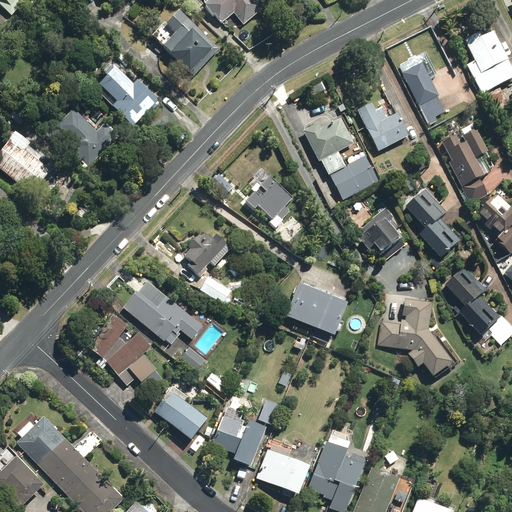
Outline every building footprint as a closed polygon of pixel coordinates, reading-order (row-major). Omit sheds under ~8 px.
[(0,0),(0,2),(10,10),(19,0),(0,0)] [(98,0),(112,13),(124,0),(98,0)] [(222,24),(233,14),(244,25),(262,9),(253,0),(210,0),(204,5),(222,24)] [(220,49),(178,10),(153,37),(194,76),(220,49)] [(464,36),(480,73),(507,61),(491,24),(464,36)] [(446,110),(420,64),(401,75),(429,124),(438,119),(436,116),(446,110)] [(156,101),(157,99),(158,98),(137,80),(134,84),(111,66),(97,85),(118,102),(113,109),(134,127),(140,121),(141,120),(156,101)] [(507,102),(499,87),(483,96),(491,111),(507,102)] [(400,142),(401,142),(414,136),(403,114),(390,120),(380,99),(355,112),(377,155),(400,142)] [(74,112),(54,132),(86,164),(106,145),(74,112)] [(322,160),(329,173),(345,165),(337,151),(354,141),(341,118),(323,128),(320,123),(303,132),(319,161),(322,160)] [(487,195),(478,179),(482,178),(473,160),(482,156),(470,131),(458,137),(440,147),(461,188),(469,205),(487,195)] [(12,136),(0,151),(0,169),(32,195),(52,170),(12,136)] [(330,175),(343,200),(378,181),(366,157),(330,175)] [(231,190),(215,176),(206,188),(222,201),(231,190)] [(293,198),(268,176),(244,202),(253,211),(257,207),(271,221),(293,198)] [(458,239),(437,218),(443,213),(423,191),(403,208),(423,231),(417,236),(439,258),(458,239)] [(511,214),(494,196),(473,217),(494,239),(511,221),(511,214)] [(382,212),(356,233),(382,263),(407,242),(382,212)] [(492,244),(506,257),(511,250),(511,238),(504,231),(492,244)] [(180,265),(195,278),(207,266),(211,270),(227,251),(222,246),(205,233),(198,240),(195,238),(185,249),(186,251),(181,258),(183,262),(180,265)] [(511,263),(501,275),(511,284),(511,263)] [(490,326),(499,318),(458,271),(440,287),(460,309),(455,313),(483,345),(497,333),(490,326)] [(210,276),(200,290),(222,306),(232,292),(210,276)] [(143,282),(121,307),(163,342),(175,328),(192,342),(202,330),(143,282)] [(284,319),(334,336),(346,305),(297,285),(284,319)] [(379,324),(376,347),(409,351),(406,358),(416,369),(420,366),(431,380),(447,369),(424,333),(428,306),(400,301),(400,310),(399,317),(402,318),(403,323),(399,322),(398,326),(379,324)] [(80,346),(99,360),(123,329),(104,315),(80,346)] [(104,365),(124,388),(132,382),(144,396),(160,381),(139,357),(147,351),(135,337),(104,365)] [(203,363),(187,349),(177,361),(194,374),(203,363)] [(291,376),(283,372),(275,387),(284,391),(291,376)] [(225,387),(210,375),(204,382),(220,394),(225,387)] [(399,383),(389,378),(384,389),(395,394),(399,383)] [(204,420),(172,392),(151,417),(183,444),(204,420)] [(267,400),(256,419),(270,426),(280,408),(267,400)] [(250,423),(247,429),(244,427),(225,417),(211,444),(231,455),(233,456),(231,460),(247,468),(266,431),(250,423)] [(20,439),(14,445),(81,511),(110,511),(125,498),(42,418),(35,424),(30,419),(16,435),(20,439)] [(350,453),(345,450),(329,443),(309,487),(333,499),(326,511),(343,511),(367,461),(350,453)] [(296,496),(309,465),(269,449),(256,480),(296,496)] [(12,455),(0,470),(0,488),(25,508),(46,482),(12,455)] [(378,511),(380,509),(386,511),(400,511),(414,483),(385,469),(384,471),(374,467),(351,511),(378,511)] [(418,493),(410,511),(453,511),(455,508),(455,507),(442,503),(418,493)] [(145,511),(133,500),(120,511),(145,511)]
